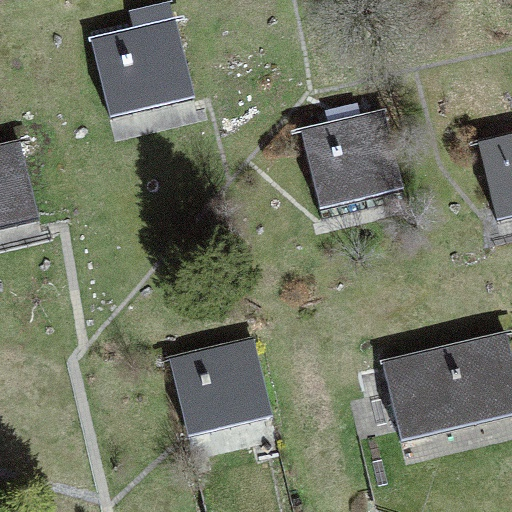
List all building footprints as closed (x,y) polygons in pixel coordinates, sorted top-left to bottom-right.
[(175,25),(91,44),(106,108),(190,88),(175,25)] [(321,221),(404,201),(384,116),(300,135),(321,221)] [(511,138),(478,147),(496,225),(511,220),(511,138)] [(20,146),(0,150),(0,217),(35,209),(20,146)] [(511,403),(511,362),(506,338),(382,367),(397,431),(511,403)] [(169,363),(184,426),(268,406),(253,343),(169,363)] [(292,511),(280,456),(196,475),(204,511),(292,511)]
